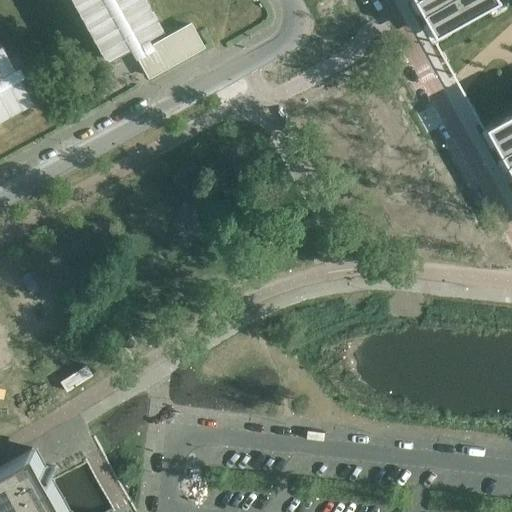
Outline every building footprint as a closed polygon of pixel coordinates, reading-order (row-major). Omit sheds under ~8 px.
[(73,0),(106,58),(129,44),(132,49),(135,54),(136,54),(145,49),(154,44),(153,42),(148,34),(163,27),(148,0),(73,0)] [(420,0),(440,35),(504,0),(420,0)] [(143,66),(150,78),(151,77),(206,46),(192,21),(153,42),(154,44),(145,49),(136,54),(143,66)] [(0,116),(33,98),(20,74),(24,72),(22,67),(19,63),(23,60),(18,52),(10,57),(1,41),(0,41),(0,116)] [(511,114),(490,127),(511,166),(511,114)] [(53,485),(32,447),(0,464),(0,486),(11,507),(14,511),(67,511),(67,510),(53,485)]
